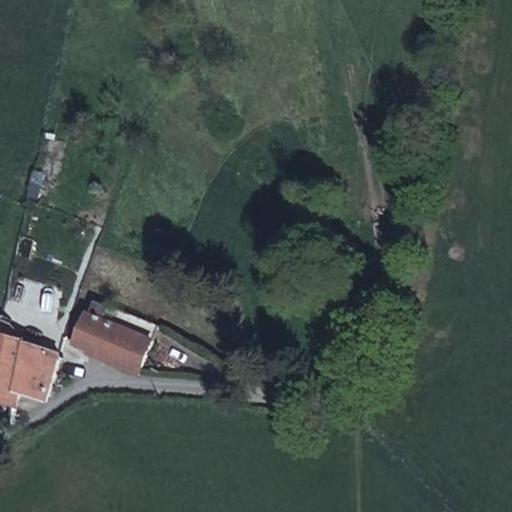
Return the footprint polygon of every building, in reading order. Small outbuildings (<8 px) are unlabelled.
[(342,83),(356,81),(354,63),(340,65),(342,83)] [(96,304),(90,317),(107,324),(112,310),(96,304)] [(107,324),(154,344),(160,331),(112,310),(107,324)] [(91,357),(139,378),(154,344),(107,324),(90,317),(79,343),(94,351),(91,357)] [(47,403),(60,357),(0,340),(0,390),(22,396),(47,403)] [(0,405),(17,410),(22,396),(0,390),(0,405)]
